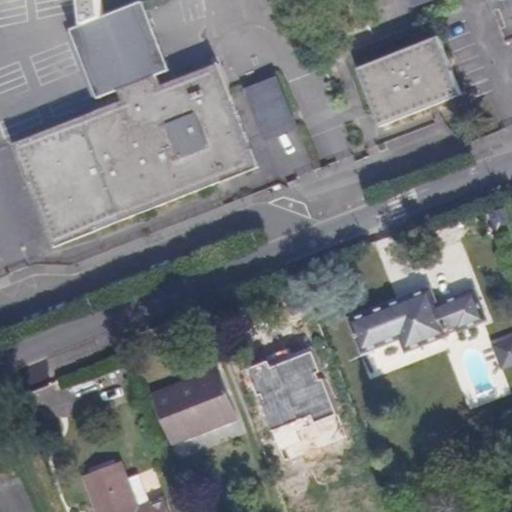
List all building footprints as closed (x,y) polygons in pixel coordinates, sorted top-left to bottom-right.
[(96,22),(108,17),(103,0),(80,0),(84,27),(96,22)] [(409,0),(414,11),(438,0),(409,0)] [(511,0),(487,0),(505,45),(511,42),(511,0)] [(118,93),(158,77),(170,71),(147,10),(144,2),(108,17),(96,22),(84,27),(72,32),(98,100),(118,93)] [(437,39),(357,71),(380,128),(459,96),(437,39)] [(161,88),(158,77),(118,93),(123,103),(13,148),(55,250),(260,168),(229,92),(225,84),(218,65),(161,88)] [(244,90),(264,143),(297,130),(277,78),(244,90)] [(494,239),(508,236),(502,211),(488,214),(494,239)] [(397,340),(402,353),(483,323),(472,293),(435,307),(428,291),(347,322),(359,354),(397,340)] [(184,439),(234,420),(216,374),(166,393),(184,439)] [(168,511),(164,500),(138,511),(119,465),(85,478),(98,511),(168,511)]
